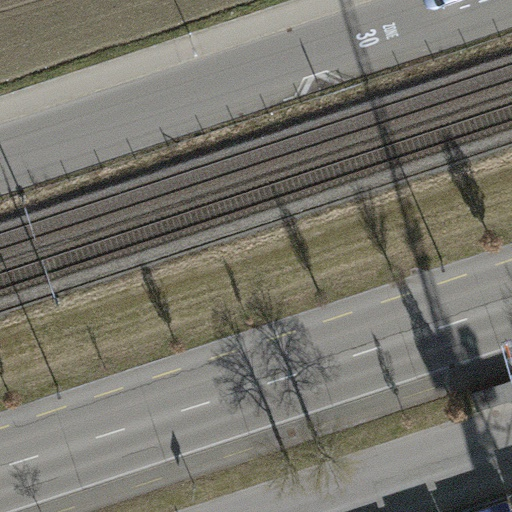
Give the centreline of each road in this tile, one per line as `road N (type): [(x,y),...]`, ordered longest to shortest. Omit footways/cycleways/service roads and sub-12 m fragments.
road 1 (primary): [(0,471),(511,304)]
road 2 (residential): [(0,159),(489,0)]
road 3 (unclassified): [(289,511),(511,440)]
